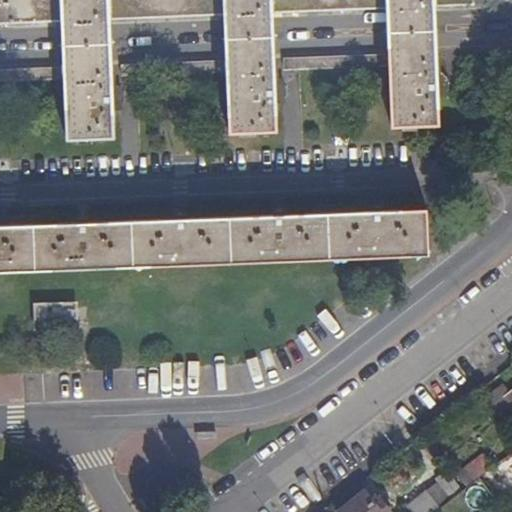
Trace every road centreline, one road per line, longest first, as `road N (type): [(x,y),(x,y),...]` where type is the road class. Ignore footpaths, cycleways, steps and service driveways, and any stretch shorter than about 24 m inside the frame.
road 1 (residential): [(511,27),(0,50)]
road 2 (residential): [(0,193),(511,175)]
road 3 (residential): [(86,418),(203,413),(289,396),(511,228)]
